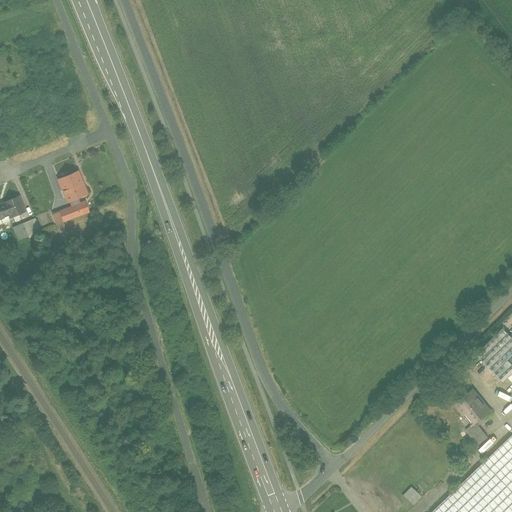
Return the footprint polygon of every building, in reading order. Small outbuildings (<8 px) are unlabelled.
[(72,207),(51,215),(56,226),(90,213),(86,201),(81,203),(79,198),(87,194),(78,171),(58,179),(68,204),(70,203),(72,207)] [(18,196),(0,203),(0,219),(12,215),(13,218),(25,213),(18,196)] [(40,232),(34,219),(14,227),(19,240),(40,232)] [(511,511),(511,332),(510,334),(504,328),(478,353),(505,381),(511,374),(511,364),(509,361),(511,358),(511,435),(431,511),(511,511)] [(470,390),(453,404),(473,427),(490,413),(470,390)] [(403,496),(414,506),(423,496),(412,487),(403,496)]
